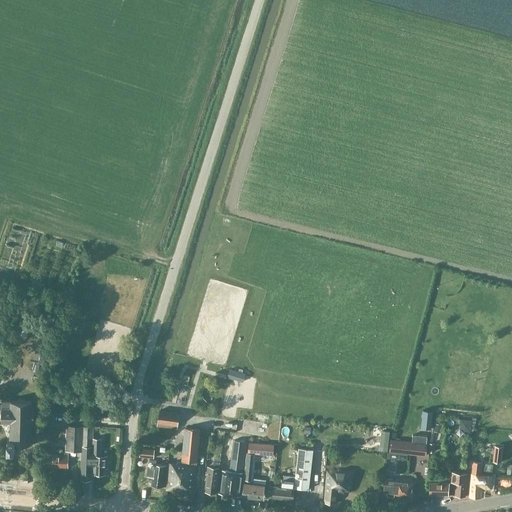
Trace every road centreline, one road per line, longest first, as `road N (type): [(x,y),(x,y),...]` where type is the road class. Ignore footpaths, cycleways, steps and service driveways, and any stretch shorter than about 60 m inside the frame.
road 1 (unclassified): [(121,508),(140,374),(260,0)]
road 2 (residential): [(451,180),(497,34)]
road 3 (residential): [(451,180),(436,226),(511,249)]
road 4 (tertiary): [(0,499),(121,508)]
